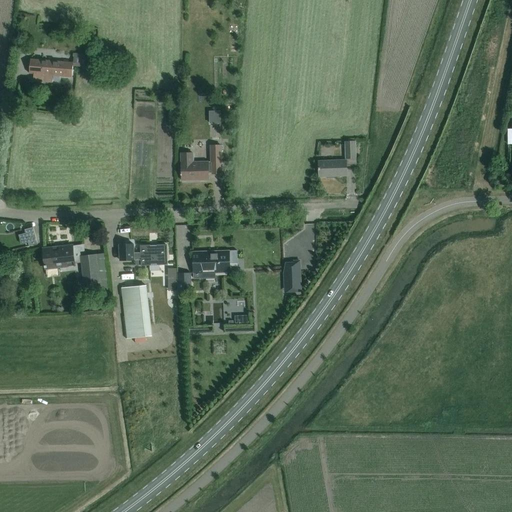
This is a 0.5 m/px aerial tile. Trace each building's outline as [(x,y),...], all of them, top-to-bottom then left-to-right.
[(96,65),(97,55),(74,53),(73,63),(96,65)] [(73,63),(30,59),(29,73),(34,74),(33,81),(52,82),(53,76),(72,77),(73,63)] [(210,115),(210,125),(221,125),(222,115),(210,115)] [(355,158),(354,141),(345,142),(345,158),(355,158)] [(210,162),(208,162),(208,173),(212,173),(212,174),(220,174),(220,162),(221,162),(221,144),(210,144),(210,162)] [(208,162),(194,162),(193,153),(181,153),(182,173),(180,173),(180,175),(182,175),(182,181),(208,180),(208,173),(208,162)] [(346,176),(346,166),(346,160),(319,161),(319,168),(318,168),(318,170),(319,170),(319,177),(346,176)] [(34,226),(25,228),(30,245),(38,243),(34,226)] [(120,245),(120,255),(120,261),(133,260),(144,259),(144,252),(133,253),(133,244),(120,245)] [(75,266),(73,255),(72,245),(43,249),(45,269),(75,266)] [(182,248),(157,248),(157,258),(182,258),(182,248)] [(230,264),(232,264),(238,263),(237,250),(229,251),(229,254),(211,254),(211,252),(190,252),(190,253),(192,253),(193,263),(193,275),(194,279),(216,278),(216,274),(231,273),(230,264)] [(100,283),(98,265),(97,255),(81,256),(84,284),(100,283)] [(286,263),(284,273),(285,288),(301,288),(300,261),(293,261),(293,263),(286,263)] [(178,291),(190,291),(190,273),(177,274),(178,291)] [(121,288),(123,307),(118,307),(119,316),(124,315),(127,339),(152,336),(147,286),(121,288)] [(249,315),(235,315),(235,324),(249,323),(249,315)]
